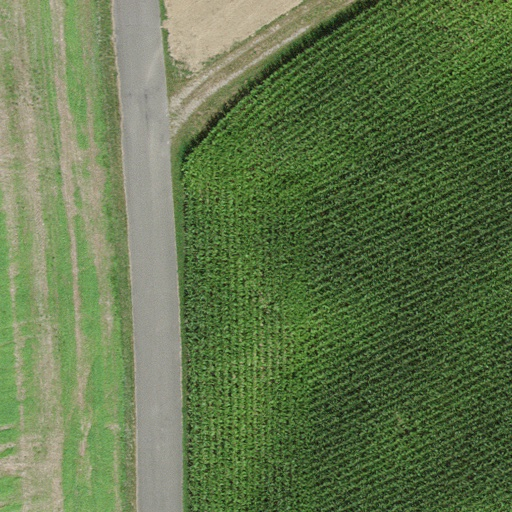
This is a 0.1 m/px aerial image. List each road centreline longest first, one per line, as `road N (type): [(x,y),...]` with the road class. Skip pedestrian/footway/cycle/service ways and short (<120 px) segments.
road 1 (unclassified): [(159,511),(133,0)]
road 2 (track): [(337,0),(200,87),(141,143)]
